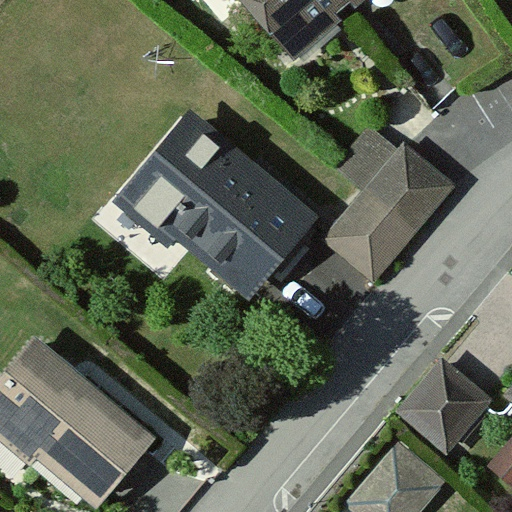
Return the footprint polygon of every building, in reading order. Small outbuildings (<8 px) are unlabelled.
[(245,0),(296,59),(350,13),(338,0),(245,0)] [(338,0),(350,13),(365,0),(338,0)] [(251,299),(319,219),(190,111),(115,200),(170,246),(178,237),(251,299)] [(364,192),(324,240),(375,282),(455,186),(404,144),(399,150),(372,128),(337,170),(364,192)] [(97,510),(157,440),(37,336),(0,378),(0,443),(29,468),(38,459),(97,510)] [(445,357),(397,411),(448,455),(495,401),(445,357)] [(511,441),(491,466),(511,483),(511,441)] [(401,443),(347,507),(353,511),(421,511),(447,483),(401,443)]
